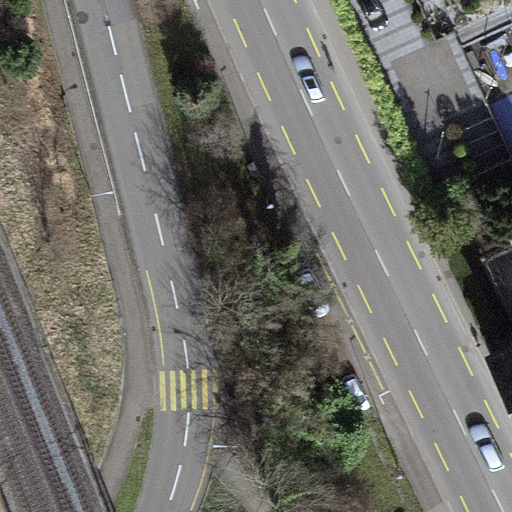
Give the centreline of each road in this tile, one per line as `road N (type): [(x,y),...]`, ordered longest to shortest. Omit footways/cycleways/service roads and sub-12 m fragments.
road 1 (primary): [(259,0),(498,511)]
road 2 (residential): [(163,511),(179,472),(186,389),(179,328),(101,0)]
